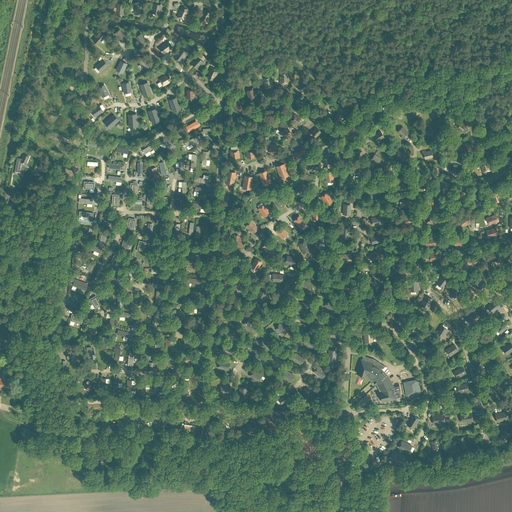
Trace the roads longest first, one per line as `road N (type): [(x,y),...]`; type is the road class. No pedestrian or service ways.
road 1 (track): [(88,20),(50,403)]
road 2 (residential): [(206,303),(205,407),(339,413)]
road 3 (residential): [(221,95),(206,303)]
road 4 (track): [(205,407),(0,405)]
road 5 (residential): [(236,262),(269,225),(313,196),(324,160),(363,148)]
road 6 (residential): [(221,95),(292,60),(335,99)]
road 7 (residential): [(335,99),(276,161),(241,170)]
